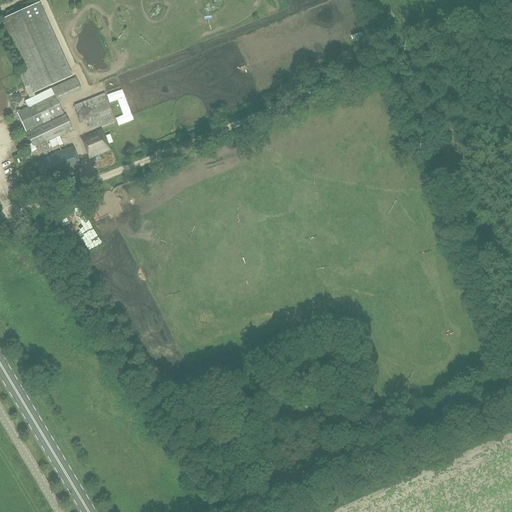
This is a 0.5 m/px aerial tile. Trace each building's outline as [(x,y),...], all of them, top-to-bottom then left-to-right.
[(71,76),(39,3),(0,19),(0,21),(23,74),(20,75),(25,88),(30,86),(33,93),(71,76)] [(26,131),(63,114),(57,102),(78,92),(73,81),(52,91),(54,95),(17,113),(26,131)] [(97,112),(102,110),(98,96),(77,103),(82,118),(90,116),(92,123),(100,120),(97,112)] [(13,111),(5,115),(12,129),(20,126),(13,111)] [(26,133),(33,148),(71,130),(64,115),(26,133)] [(110,150),(102,130),(81,138),(89,158),(110,150)] [(43,183),(55,178),(81,167),(72,146),(51,156),(35,163),(43,183)] [(81,234),(76,237),(79,243),(84,241),(81,234)]
